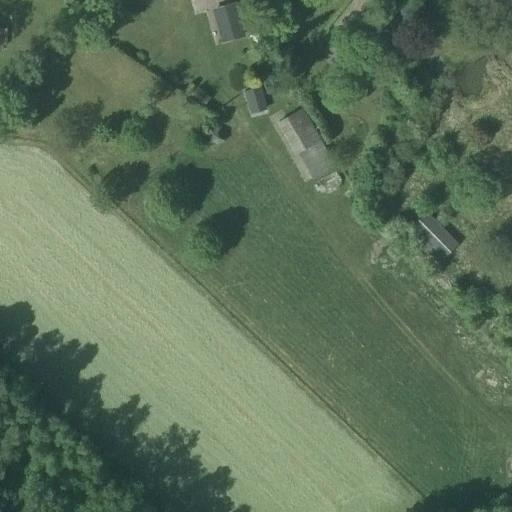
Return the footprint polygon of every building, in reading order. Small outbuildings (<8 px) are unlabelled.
[(278,0),(267,0),(266,1),(271,16),(283,12),(278,0)] [(239,27),(216,34),(219,43),(242,37),(239,27)] [(365,32),(368,56),(390,54),(387,30),(365,32)] [(330,62),(332,77),(364,74),(363,59),(330,62)] [(190,98),(202,108),(210,98),(197,88),(190,98)] [(279,125),(295,154),(320,141),(303,112),(279,125)]
